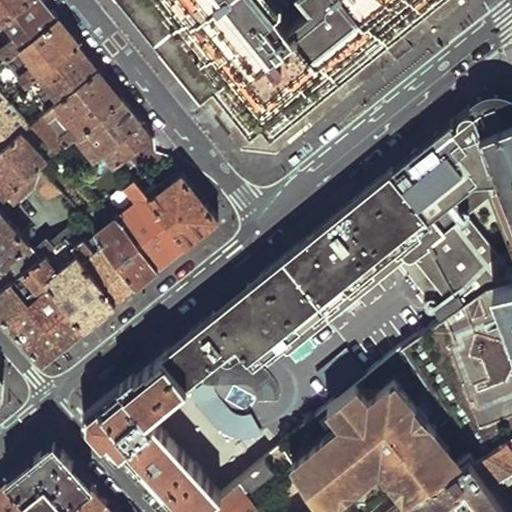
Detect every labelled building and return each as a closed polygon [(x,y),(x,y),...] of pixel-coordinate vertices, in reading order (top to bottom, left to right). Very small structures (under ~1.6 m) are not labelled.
[(44,0),(27,0),(2,20),(14,36),(0,48),(7,57),(57,16),(48,4),(44,0)] [(0,0),(0,22),(2,20),(27,0),(0,0)] [(120,0),(239,146),(276,149),(462,0),(120,0)] [(57,16),(7,57),(17,68),(15,71),(26,84),(43,70),(78,42),(68,29),(57,16)] [(78,42),(43,70),(54,84),(40,96),(45,102),(41,105),(45,110),(56,100),(97,66),(88,54),(78,42)] [(30,122),(55,150),(81,130),(122,96),(110,81),(97,66),(56,100),(73,121),(59,133),(42,112),(30,122)] [(0,147),(1,149),(23,129),(30,122),(0,89),(0,147)] [(456,294),(461,302),(487,286),(511,279),(511,93),(511,94),(497,91),(483,96),(464,111),(445,126),(392,169),(444,232),(428,244),(430,247),(456,294)] [(122,96),(81,130),(99,153),(102,151),(141,120),(132,108),(122,96)] [(141,120),(102,151),(113,164),(120,159),(153,134),(147,127),(141,120)] [(1,149),(0,149),(0,181),(10,192),(38,166),(48,158),(23,129),(1,149)] [(137,180),(170,156),(156,150),(154,135),(153,134),(120,159),(133,176),(137,180)] [(0,200),(0,286),(33,261),(46,252),(65,236),(72,231),(78,227),(72,221),(39,246),(6,210),(35,183),(48,196),(61,189),(38,166),(10,192),(0,200)] [(278,260),(326,323),(407,258),(412,261),(417,258),(430,247),(428,244),(444,232),(392,169),(345,207),(291,250),(278,260)] [(219,216),(183,171),(150,197),(187,242),(201,230),(219,216)] [(137,180),(133,176),(126,183),(141,203),(126,214),(122,210),(120,209),(115,213),(121,218),(158,265),(171,255),(187,242),(150,197),(137,180)] [(158,265),(121,218),(98,236),(104,243),(137,284),(146,275),(158,265)] [(72,231),(65,236),(116,301),(126,292),(137,284),(104,243),(97,249),(84,235),(78,240),(72,231)] [(46,252),(59,267),(46,277),(86,326),(92,321),(116,301),(65,236),(46,252)] [(430,247),(417,258),(449,299),(456,294),(430,247)] [(250,302),(226,321),(240,338),(256,359),(278,342),(288,352),(326,323),(278,260),(260,274),(249,284),(247,298),(250,302)] [(33,261),(0,286),(0,309),(45,359),(79,331),(86,326),(46,277),(33,261)] [(442,316),(402,345),(450,419),(472,451),(475,457),(511,434),(511,279),(487,286),(461,302),(442,316)] [(249,284),(217,309),(226,321),(250,302),(247,298),(249,284)] [(449,299),(437,306),(442,316),(461,302),(456,294),(449,299)] [(188,379),(240,338),(226,321),(217,309),(206,318),(165,350),(188,379)] [(280,443),(324,511),(380,466),(392,480),(391,491),(403,494),(408,502),(457,463),(447,450),(432,432),(437,429),(450,419),(402,345),(280,443)] [(148,486),(171,511),(195,511),(220,492),(149,412),(188,379),(165,350),(126,382),(90,411),(90,416),(90,421),(102,434),(148,486)] [(432,432),(447,450),(451,448),(437,429),(432,432)] [(511,434),(475,457),(488,475),(511,461),(511,434)] [(26,463),(8,477),(38,511),(43,511),(48,508),(51,509),(59,503),(62,506),(93,483),(62,447),(46,446),(26,463)] [(254,482),(283,456),(276,446),(220,492),(195,511),(243,511),(255,502),(245,489),(248,487),(246,484),(251,479),(254,482)] [(511,511),(488,475),(475,457),(472,451),(457,463),(408,502),(403,505),(408,511),(455,511),(462,508),(477,496),(488,511),(511,511)] [(511,461),(488,475),(511,511),(511,461)] [(0,511),(38,511),(8,477),(0,483),(0,511)] [(94,511),(109,501),(101,492),(93,483),(62,506),(59,503),(51,509),(48,508),(43,511),(94,511)] [(488,511),(477,496),(462,508),(464,511),(488,511)] [(118,511),(109,501),(94,511),(118,511)] [(256,511),(260,508),(255,502),(243,511),(289,511),(287,510),(284,511),(256,511)]
